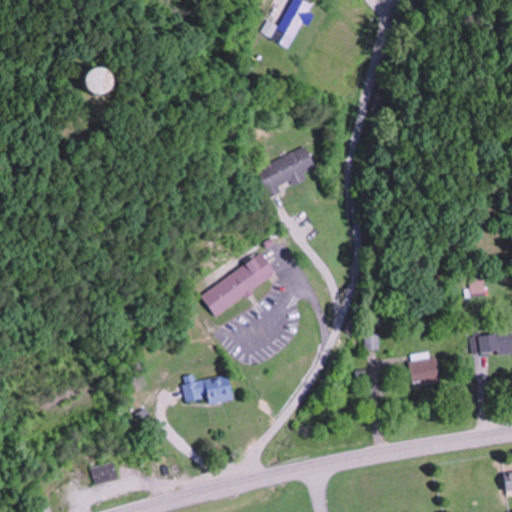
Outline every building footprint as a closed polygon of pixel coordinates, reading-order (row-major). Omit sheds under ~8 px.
[(302,22),(305,24),(314,7),(301,0),(292,0),(271,39),(288,48),(302,22)] [(80,94),(97,93),(96,68),(78,69),(80,94)] [(257,168),(269,197),(281,192),(280,189),(305,179),(303,173),(315,168),(306,147),(257,168)] [(200,295),(215,317),(276,275),(261,253),(200,295)] [(486,295),(484,278),(471,280),(473,296),(486,295)] [(473,353),(511,351),(511,331),(473,333),(473,353)] [(409,356),(413,386),(441,382),(437,353),(409,356)] [(233,399),(228,374),(196,381),(195,374),(181,377),(186,402),(208,397),(209,404),(233,399)] [(91,468),(96,485),(119,478),(114,461),(91,468)] [(62,503),(85,489),(75,473),(52,488),(62,503)]
